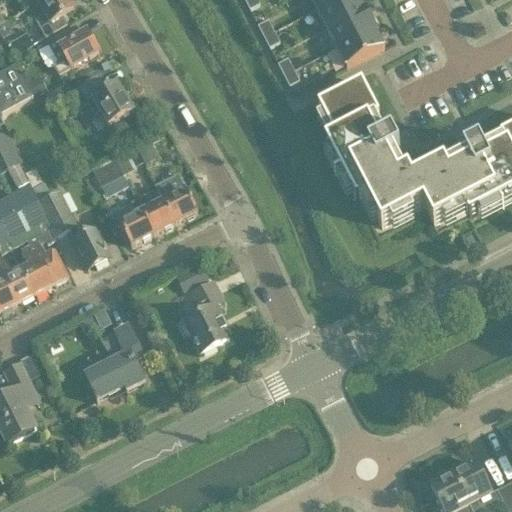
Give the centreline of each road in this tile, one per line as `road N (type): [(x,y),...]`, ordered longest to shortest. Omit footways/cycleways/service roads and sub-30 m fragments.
road 1 (tertiary): [(23,511),(313,368)]
road 2 (residential): [(0,342),(236,223)]
road 3 (residential): [(236,223),(110,0)]
road 4 (tertiary): [(313,368),(511,265)]
road 5 (residential): [(313,368),(236,223)]
road 6 (residential): [(367,468),(511,395)]
